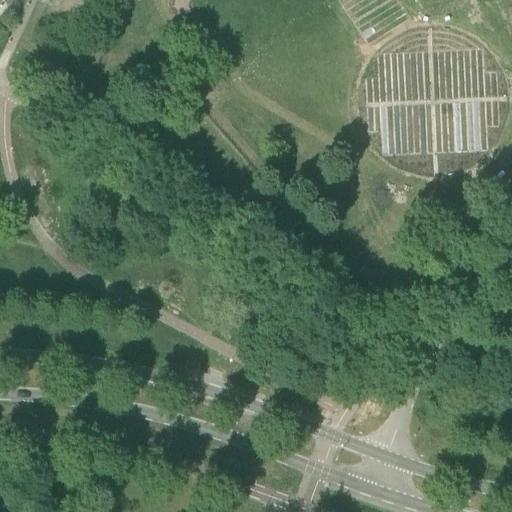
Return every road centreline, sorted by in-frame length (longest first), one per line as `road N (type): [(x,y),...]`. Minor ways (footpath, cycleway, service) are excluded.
road 1 (tertiary): [(386,458),(208,392),(0,356)]
road 2 (tertiary): [(0,394),(197,428),(373,493)]
road 3 (residential): [(386,458),(440,330),(511,314)]
road 4 (tertiary): [(511,491),(386,458)]
